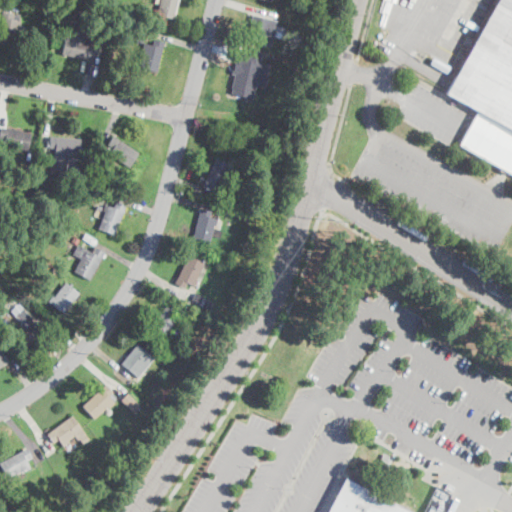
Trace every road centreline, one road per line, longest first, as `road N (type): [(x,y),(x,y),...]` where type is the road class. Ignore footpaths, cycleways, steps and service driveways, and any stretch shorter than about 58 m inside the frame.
road 1 (residential): [(0,412),(67,366),(133,284),(162,213),(216,0)]
road 2 (residential): [(140,511),(255,334),(312,186)]
road 3 (tertiary): [(312,186),(511,305)]
road 4 (residential): [(312,186),(357,0)]
road 5 (residential): [(0,81),(186,117)]
